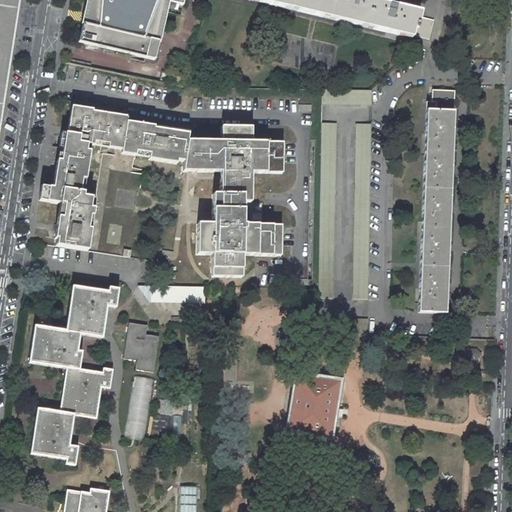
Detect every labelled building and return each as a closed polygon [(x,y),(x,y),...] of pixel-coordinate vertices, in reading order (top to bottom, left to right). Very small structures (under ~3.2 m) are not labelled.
[(0,0),(0,124),(19,0),(0,0)] [(86,0),(81,24),(82,25),(78,42),(154,60),(158,43),(160,43),(169,3),(183,6),(183,0),(86,0)] [(250,0),(411,39),(412,35),(429,39),(433,21),(419,17),(420,12),(398,7),(391,5),(384,4),(368,0),(250,0)] [(187,57),(179,55),(174,74),(182,76),(187,57)] [(181,85),(183,77),(160,72),(159,80),(181,85)] [(321,90),(321,105),(371,105),(371,91),(321,90)] [(418,313),(445,314),(454,91),(432,91),(431,102),(426,102),(418,313)] [(176,164),(177,161),(184,162),(183,165),(183,172),(190,172),(220,172),(220,195),(212,195),(212,225),(197,224),(196,255),(211,255),(211,277),(241,278),(241,256),(280,256),(281,226),(242,225),(242,203),(250,203),(250,173),(282,174),(282,143),(251,143),(251,128),(221,127),(220,142),(198,142),(187,142),(189,132),(126,123),(127,117),(92,112),(92,110),(71,107),(67,134),(65,134),(61,161),(57,161),(53,188),(41,187),(39,201),(60,204),(64,205),(62,219),(57,218),(54,239),(57,239),(56,242),(56,246),(87,251),(91,230),(87,230),(88,222),(92,223),(94,210),(89,209),(91,198),(83,197),(84,187),(80,187),(82,179),(85,180),(90,152),(86,151),(87,145),(91,145),(94,146),(94,142),(101,143),(108,144),(108,148),(122,150),(121,154),(135,156),(136,152),(143,153),(149,154),(149,158),(148,160),(176,164)] [(318,299),(332,299),(336,124),(321,123),(318,289),(318,299)] [(371,124),(356,124),(352,300),(367,300),(371,124)] [(61,133),(57,161),(61,161),(65,134),(61,133)] [(56,258),(57,250),(47,249),(46,257),(56,258)] [(123,249),(122,257),(130,258),(131,251),(123,249)] [(204,303),(204,287),(165,287),(137,286),(149,302),(204,303)] [(59,413),(37,409),(30,454),(66,460),(66,464),(74,466),(77,447),(69,446),(73,415),(95,419),(100,388),(109,389),(112,371),(103,369),(102,374),(78,370),(81,353),(77,352),(79,334),(102,338),(106,306),(115,308),(118,290),(109,288),(108,292),(72,287),(65,332),(34,327),(29,363),(66,369),(59,413)] [(318,318),(317,333),(360,335),(367,335),(367,321),(318,318)] [(135,370),(153,373),(159,337),(146,335),(146,326),(128,323),(123,359),(136,361),(135,370)] [(144,440),(151,379),(132,377),(125,438),(144,440)] [(297,377),(289,429),(329,436),(333,409),(337,384),(297,377)] [(195,511),(196,487),(179,487),(179,511),(195,511)] [(105,511),(108,493),(90,490),(89,494),(67,490),(63,511),(105,511)]
